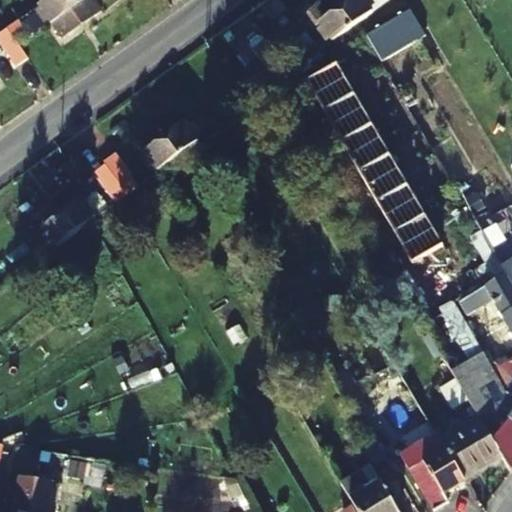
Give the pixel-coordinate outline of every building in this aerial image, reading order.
[(62,40),(102,12),(93,0),(49,0),(39,8),(62,40)] [(359,0),(323,0),(308,11),(331,44),(356,25),(370,14),(359,0)] [(389,0),(370,14),(356,25),(376,58),(420,32),(400,0),(389,0)] [(7,30),(13,39),(23,33),(16,24),(7,30)] [(0,44),(2,47),(13,39),(7,30),(0,34),(0,44)] [(246,72),(262,92),(273,84),(257,64),(246,72)] [(343,68),(313,76),(331,137),(360,128),(343,68)] [(244,74),(234,81),(247,99),(257,93),(244,74)] [(159,172),(198,142),(174,110),(135,140),(159,172)] [(103,162),(105,165),(127,195),(138,187),(114,154),(103,162)] [(125,197),(127,195),(105,165),(94,173),(116,203),(125,197)] [(71,187),(33,216),(56,248),(91,222),(95,219),(71,187)] [(503,277),(500,272),(484,282),(487,287),(484,289),(511,336),(511,385),(504,395),(480,354),(468,362),(437,310),(419,320),(453,377),(478,420),(501,458),(510,474),(511,471),(511,287),(511,286),(505,276),(503,277)] [(466,357),(480,350),(454,302),(440,309),(466,357)] [(402,381),(396,371),(358,394),(364,404),(402,381)] [(348,395),(341,399),(350,415),(346,418),(361,442),(359,443),(371,465),(384,457),(350,399),(348,395)] [(501,458),(478,420),(439,443),(462,481),(501,458)] [(447,502),(444,496),(464,484),(462,481),(439,443),(435,435),(398,456),(432,511),(447,502)] [(154,511),(229,511),(229,492),(218,492),(217,471),(153,473),(154,511)] [(355,510),(356,511),(396,511),(379,483),(368,489),(360,474),(341,485),(355,510)] [(31,511),(37,480),(21,477),(15,511),(31,511)] [(31,511),(47,511),(52,482),(37,480),(31,511)]
